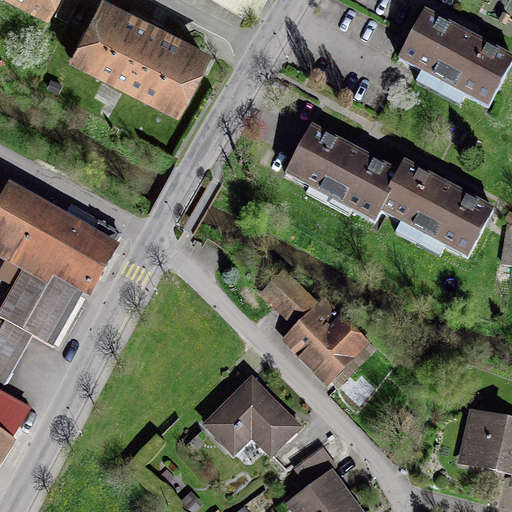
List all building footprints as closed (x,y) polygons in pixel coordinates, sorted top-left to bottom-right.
[(77,0),(62,0),(55,15),(67,21),(77,0)] [(216,0),(253,22),(266,0),(216,0)] [(203,54),(104,3),(79,53),(102,64),(100,68),(153,95),(155,92),(178,104),(203,54)] [(511,64),(511,60),(424,14),(399,61),(489,108),(511,64)] [(400,177),(313,130),(288,176),(375,223),(381,213),(468,260),(493,213),(405,166),(400,177)] [(89,239),(0,188),(0,258),(22,271),(0,310),(0,318),(6,322),(0,332),(0,382),(3,384),(31,336),(47,345),(79,288),(85,291),(86,289),(90,291),(121,237),(98,224),(89,239)] [(316,312),(285,283),(271,298),(301,327),(287,341),(330,381),(367,343),(325,303),(316,312)] [(263,393),(252,382),(208,427),(226,445),(243,429),(271,456),(298,428),(270,402),(267,405),(259,397),(263,393)] [(508,423),(473,415),(465,449),(482,452),(479,466),(497,470),(498,466),(511,468),(511,485),(511,486),(511,485),(511,432),(507,431),(508,423)] [(358,511),(330,473),(288,504),(293,511),(358,511)]
